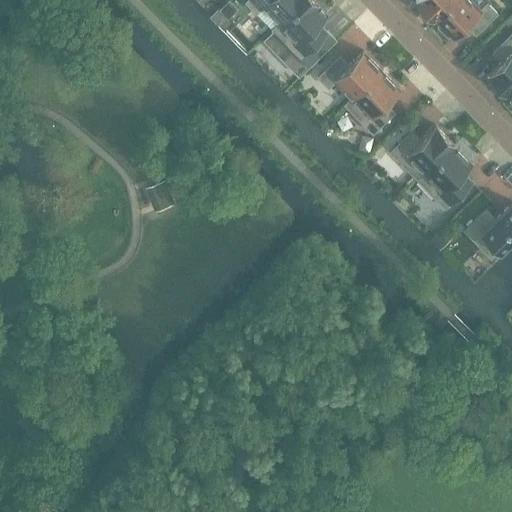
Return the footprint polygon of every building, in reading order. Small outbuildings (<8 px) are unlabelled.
[(273,30),(303,0),(246,0),(245,1),(256,12),(263,5),(279,22),(272,29),(273,30)] [(327,31),(318,22),(327,14),(318,4),(314,0),(303,0),(273,30),(300,58),(327,31)] [(453,0),(415,0),(433,19),(453,0)] [(475,33),(497,12),(486,2),(479,9),(470,0),(453,0),(433,19),(433,20),(434,19),(452,38),(466,24),(475,33)] [(511,87),(511,32),(493,52),(502,61),(487,75),(505,94),(511,87)] [(352,97),(381,70),(363,51),(348,65),(339,55),(318,76),(328,87),(335,80),(352,97)] [(385,102),(399,88),(381,70),(352,97),(369,115),(362,122),(372,132),(394,112),(385,102)] [(418,179),(454,144),(436,125),(421,140),(412,130),(390,151),(418,179)] [(472,181),(463,171),(471,163),(454,144),(418,179),(445,207),(472,181)] [(175,202),(165,178),(145,186),(154,210),(175,202)] [(499,251),(511,238),(511,202),(495,219),(486,209),(464,229),(491,257),(498,250),(499,251)] [(442,228),(431,239),(438,246),(449,235),(442,228)]
